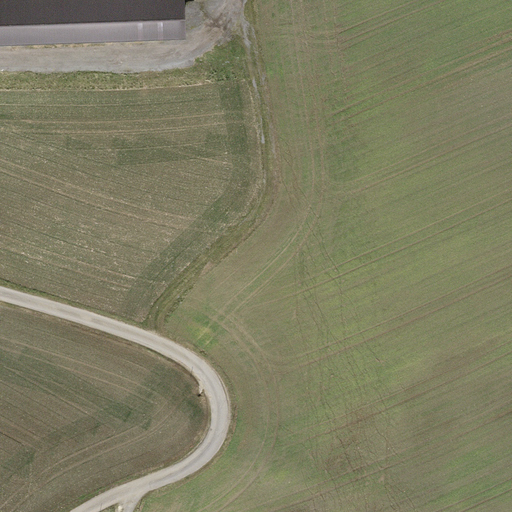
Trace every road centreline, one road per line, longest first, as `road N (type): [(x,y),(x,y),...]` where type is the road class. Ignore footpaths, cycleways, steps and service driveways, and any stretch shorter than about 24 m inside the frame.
road 1 (track): [(254,0),(275,178),(258,220),(179,284),(145,339)]
road 2 (residential): [(0,294),(145,339),(206,368),(222,399),(218,432),(194,456),(136,477)]
road 3 (track): [(511,477),(426,488),(343,481),(218,432)]
